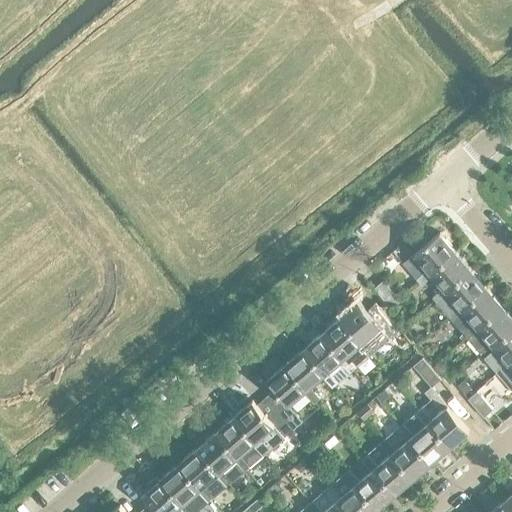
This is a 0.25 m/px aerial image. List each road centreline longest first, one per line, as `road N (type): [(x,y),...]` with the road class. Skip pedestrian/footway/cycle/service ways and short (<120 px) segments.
road 1 (residential): [(55,511),(442,183)]
road 2 (residential): [(88,0),(128,43),(181,64),(323,89),(360,105),(391,126),(442,183)]
